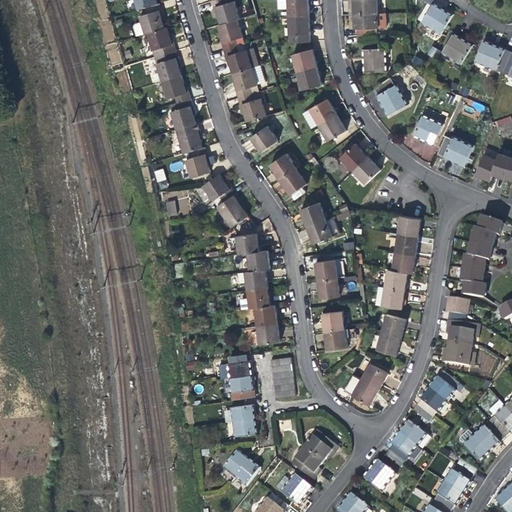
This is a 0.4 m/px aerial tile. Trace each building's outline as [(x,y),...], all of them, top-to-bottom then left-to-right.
[(105,0),(96,0),(99,18),(108,17),(105,0)] [(136,0),(139,9),(145,7),(158,3),(156,0),(136,0)] [(309,7),(308,0),(289,0),(290,17),(310,16),(309,7)] [(378,13),(377,0),(353,0),(354,14),(378,13)] [(235,1),(213,7),(212,10),(213,13),(214,17),(219,16),(221,24),(238,19),(240,18),(235,1)] [(145,7),(147,13),(159,10),(162,9),(160,2),(158,3),(145,7)] [(422,23),(442,35),(454,15),(444,9),(434,2),(422,23)] [(159,10),(147,13),(140,15),(142,22),(145,33),(148,32),(165,27),(162,18),(159,10)] [(355,29),(357,29),(377,28),(385,28),(384,13),(378,13),(354,14),(355,29)] [(310,27),(310,16),(290,17),(291,43),(311,41),(310,27)] [(116,20),(118,26),(125,24),(123,18),(116,20)] [(222,36),(224,43),(243,37),(238,19),(221,24),(219,25),(222,36)] [(105,42),(115,40),(110,20),(101,22),(105,42)] [(137,35),(145,33),(142,22),(135,24),(134,26),(137,35)] [(153,50),(173,44),(170,36),(167,26),(165,27),(148,32),(153,50)] [(441,53),(461,65),(474,44),(463,38),(454,33),(441,53)] [(243,37),(224,43),(222,43),(224,50),(245,43),(243,37)] [(476,61),(496,70),(506,48),(496,44),(485,39),(476,61)] [(111,66),(122,63),(117,42),(106,45),(111,66)] [(175,43),(173,44),(153,50),(155,56),(177,50),(175,43)] [(225,56),(227,55),(247,49),(245,43),(224,50),(225,56)] [(364,73),(388,71),(387,48),(363,49),(364,61),(364,73)] [(247,49),(227,55),(230,63),(233,73),(253,67),(247,49)] [(293,54),(298,72),(318,67),(315,57),(313,49),(293,54)] [(157,63),(176,58),(179,57),(177,50),(155,56),(157,63)] [(498,71),(503,73),(511,52),(511,51),(507,50),(498,71)] [(508,75),(511,65),(511,52),(503,73),(508,75)] [(157,63),(160,73),(163,81),(182,75),(179,66),(176,58),(157,63)] [(236,83),(238,91),(258,85),(253,67),(233,73),(236,83)] [(320,75),(318,67),(298,72),(303,90),(323,84),(320,75)] [(125,71),(117,73),(120,86),(128,83),(125,71)] [(156,83),(163,81),(160,73),(154,75),(156,83)] [(168,99),(175,97),(187,93),(184,84),(182,75),(163,81),(168,99)] [(376,88),(379,94),(396,85),(391,77),(376,88)] [(398,84),(396,85),(379,94),(376,96),(383,107),(388,116),(409,104),(398,84)] [(258,85),(238,91),(236,91),(238,98),(260,91),(258,85)] [(240,104),(242,103),(262,98),(260,91),(238,98),(240,104)] [(189,92),(187,93),(175,97),(177,103),(191,98),(189,92)] [(179,109),(191,105),(193,104),(191,98),(177,103),(179,109)] [(262,98),(242,103),(244,111),(247,122),(267,116),(262,98)] [(311,109),(320,125),(338,115),(334,108),(328,99),(311,109)] [(193,113),(191,105),(179,109),(172,111),(177,129),(184,127),(196,124),(193,113)] [(424,141),(434,146),(444,123),(423,114),(413,136),(424,141)] [(342,123),(338,115),(320,125),(329,141),(347,131),(342,123)] [(504,138),(511,134),(511,120),(499,125),(504,138)] [(186,134),(198,130),(201,129),(199,123),(196,124),(184,127),(186,134)] [(268,126),(252,137),(258,146),(263,152),(279,141),(268,126)] [(198,130),(186,134),(179,136),(185,154),(191,152),(204,148),(201,138),(198,130)] [(444,158),(452,139),(445,135),(437,155),(444,158)] [(454,136),(452,139),(444,158),(453,162),(465,167),(475,145),(454,136)] [(341,157),(354,171),(368,157),(363,151),(355,144),(341,157)] [(193,158),(205,154),(208,153),(206,147),(204,148),(191,152),(193,158)] [(208,162),(205,154),(193,158),(186,160),(192,177),(211,172),(208,162)] [(277,173),(281,180),(298,169),(287,154),(271,165),(277,173)] [(506,177),(511,160),(511,157),(500,154),(497,161),(493,172),(501,175),(506,177)] [(491,179),(493,172),(497,161),(484,156),(477,174),(484,177),(491,179)] [(376,165),(368,157),(354,171),(367,184),(381,170),(376,165)] [(163,168),(154,171),(158,182),(167,179),(163,168)] [(308,184),(298,169),(281,180),(287,188),(292,195),(308,184)] [(220,197),(230,189),(226,183),(220,175),(203,186),(214,201),(220,197)] [(1,176),(0,176),(0,422),(47,415),(1,176)] [(232,188),(230,189),(220,197),(224,203),(236,194),(232,188)] [(224,203),(227,208),(238,200),(240,199),(236,194),(224,203)] [(166,202),(168,217),(177,215),(175,200),(166,202)] [(243,208),(238,200),(227,208),(221,212),(232,228),(249,216),(243,208)] [(306,221),(308,226),(327,219),(321,202),(302,210),(306,221)] [(335,211),(338,220),(350,216),(347,208),(335,211)] [(402,216),(399,234),(419,237),(420,229),(422,219),(402,216)] [(484,217),(481,229),(497,234),(499,235),(503,222),(484,217)] [(334,236),(327,219),(308,226),(312,236),(315,243),(334,236)] [(479,228),(474,243),(493,248),(497,234),(481,229),(479,228)] [(240,254),(249,253),(260,252),(259,242),(258,234),(238,236),(240,254)] [(399,234),(396,252),(416,256),(418,246),(419,237),(399,234)] [(474,243),(470,256),(486,259),(490,260),(493,248),(474,243)] [(269,250),(260,252),(249,253),(251,271),(266,269),(271,269),(270,260),(269,250)] [(396,252),(393,270),(409,273),(413,274),(415,264),(416,256),(396,252)] [(467,255),(465,268),(484,272),(486,259),(470,256),(467,255)] [(318,272),(319,280),(339,278),(337,259),(317,262),(318,272)] [(463,281),(467,281),(482,284),(484,272),(465,268),(463,281)] [(267,278),(266,269),(251,271),(246,272),(248,290),(269,288),(267,278)] [(388,270),(385,287),(406,290),(407,282),(409,273),(393,270),(388,270)] [(341,296),(339,278),(319,280),(320,290),(321,299),(341,296)] [(486,284),(482,284),(467,281),(465,295),(484,298),(486,284)] [(383,306),(385,287),(378,286),(375,305),(383,306)] [(406,290),(385,287),(383,306),(403,309),(404,299),(406,290)] [(270,297),(269,288),(248,290),(251,308),(256,307),(271,306),(270,297)] [(447,312),(450,313),(468,316),(470,300),(450,297),(447,312)] [(511,301),(500,307),(505,319),(511,315),(511,301)] [(276,305),(271,306),(256,307),(258,326),(278,323),(277,315),(276,305)] [(325,324),(326,331),(346,329),(343,311),(324,314),(325,324)] [(467,322),(468,316),(450,313),(448,327),(452,327),(451,334),(450,341),(473,345),(474,337),(477,324),(467,322)] [(383,333),(402,338),(404,330),(407,320),(387,315),(383,333)] [(279,333),(278,323),(258,326),(261,344),(281,342),(279,333)] [(348,347),(346,329),(326,331),(327,341),(328,350),(348,347)] [(400,346),(402,338),(383,333),(378,350),(398,355),(400,346)] [(442,361),(470,366),(472,352),(473,345),(450,341),(448,349),(447,356),(443,355),(442,361)] [(227,364),(229,378),(254,374),(253,368),(252,361),(227,364)] [(186,363),(187,370),(196,369),(195,362),(186,363)] [(273,365),(274,372),(293,370),(292,363),(273,365)] [(372,364),(363,379),(380,389),(384,381),(389,374),(372,364)] [(274,372),(274,379),(294,376),(293,370),(274,372)] [(444,372),(440,377),(457,390),(458,391),(462,386),(444,372)] [(255,385),(254,374),(229,378),(233,400),(257,396),(255,385)] [(345,390),(353,395),(363,379),(354,375),(345,390)] [(457,390),(440,377),(438,375),(434,381),(429,387),(448,402),(457,390)] [(274,379),(275,385),(295,383),(294,376),(274,379)] [(375,397),(380,389),(363,379),(353,395),(370,405),(375,397)] [(275,385),(276,391),(296,389),(295,383),(275,385)] [(420,398),(422,400),(437,412),(439,413),(448,402),(429,387),(425,392),(420,398)] [(296,396),(296,389),(276,391),(277,398),(296,396)] [(488,410),(493,414),(504,404),(499,399),(488,410)] [(433,417),(437,412),(422,400),(418,405),(433,417)] [(231,408),(233,422),(257,419),(256,412),(255,404),(231,408)] [(429,422),(433,417),(418,405),(414,410),(429,422)] [(511,433),(511,413),(505,407),(495,416),(497,419),(492,423),(505,437),(510,433),(511,434),(511,433)] [(258,425),(257,419),(233,422),(235,436),(259,433),(258,425)] [(294,430),(294,419),(279,420),(280,431),(294,430)] [(404,426),(400,432),(419,446),(428,435),(409,420),(404,426)] [(500,442),(505,437),(492,423),(488,428),(485,425),(475,435),(491,453),(499,445),(502,443),(500,442)] [(486,457),(491,453),(475,435),(470,429),(461,438),(461,441),(464,445),(480,463),(486,457)] [(319,430),(306,447),(324,461),(329,455),(333,450),(336,452),(340,447),(319,430)] [(394,445),(409,457),(410,458),(419,446),(400,432),(395,438),(391,443),(394,445)] [(405,462),(409,457),(394,445),(390,450),(405,462)] [(314,481),(318,475),(315,473),(319,468),(324,461),(306,447),(293,464),(314,481)] [(224,468),(236,478),(250,459),(245,455),(239,450),(224,468)] [(401,467),(405,462),(390,450),(386,455),(401,467)] [(256,464),(250,459),(236,478),(248,487),(262,468),(256,464)] [(372,467),(364,477),(382,492),(397,474),(378,459),(372,467)] [(461,459),(458,464),(474,475),(478,469),(461,459)] [(471,481),(474,475),(458,464),(454,470),(452,469),(444,481),(465,494),(469,487),(473,482),(471,481)] [(295,474),(281,491),(301,506),(307,498),(315,489),(295,474)] [(460,502),(465,494),(444,481),(436,494),(438,495),(435,501),(452,511),(455,505),(457,506),(460,502)] [(511,511),(511,486),(506,492),(497,501),(507,511),(511,511)] [(415,488),(412,493),(427,502),(431,497),(415,488)] [(273,493),(269,498),(286,510),(289,505),(273,493)] [(345,502),(338,510),(339,511),(366,511),(370,508),(352,493),(345,502)] [(286,510),(269,498),(268,497),(255,511),(286,511),(287,511),(286,510)] [(450,511),(452,511),(435,501),(431,506),(429,504),(424,511),(450,511)]
